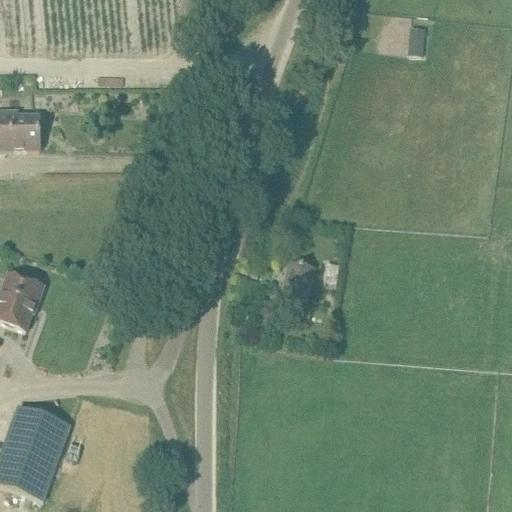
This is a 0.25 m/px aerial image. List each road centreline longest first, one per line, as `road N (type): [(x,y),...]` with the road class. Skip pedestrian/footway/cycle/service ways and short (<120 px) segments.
road 1 (unclassified): [(205,270),(295,0)]
road 2 (unclassified): [(199,511),(149,389),(205,270)]
road 3 (unclassified): [(205,511),(205,270)]
